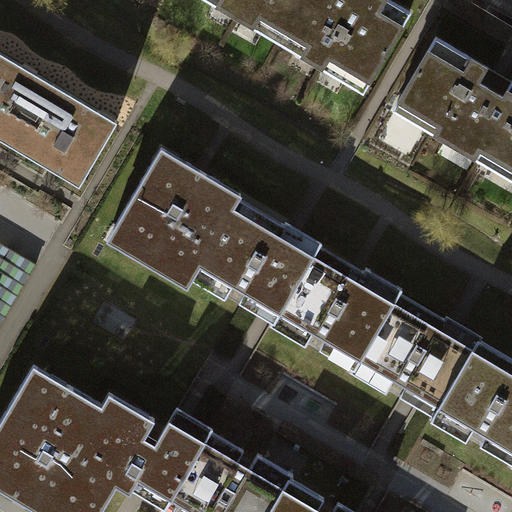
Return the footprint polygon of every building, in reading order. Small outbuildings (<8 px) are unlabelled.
[(208,0),(279,42),(303,0),(208,0)] [(303,0),(279,42),(364,91),(411,12),(391,0),(303,0)] [(436,36),(393,109),(448,141),(455,130),(474,141),(467,153),(511,179),(511,81),(504,96),(479,81),(488,67),(436,36)] [(0,138),(52,169),(80,185),(118,120),(0,50),(0,138)] [(186,286),(193,273),(241,192),(163,145),(107,239),(186,286)] [(301,227),(241,192),(193,273),(266,315),(273,319),(321,239),(301,227)] [(353,367),(401,287),(321,239),(273,319),(353,367)] [(434,415),(482,335),(459,321),(401,287),(353,367),(414,403),(434,415)] [(511,461),(511,353),(482,335),(434,415),(511,461)] [(164,506),(212,425),(192,413),(179,406),(167,426),(109,391),(101,403),(35,364),(0,421),(0,486),(43,511),(101,511),(119,484),(131,491),(133,487),(144,494),(164,506)] [(174,511),(268,511),(292,473),(212,425),(164,506),(174,511)] [(357,511),(355,511),(292,473),(268,511),(357,511)]
